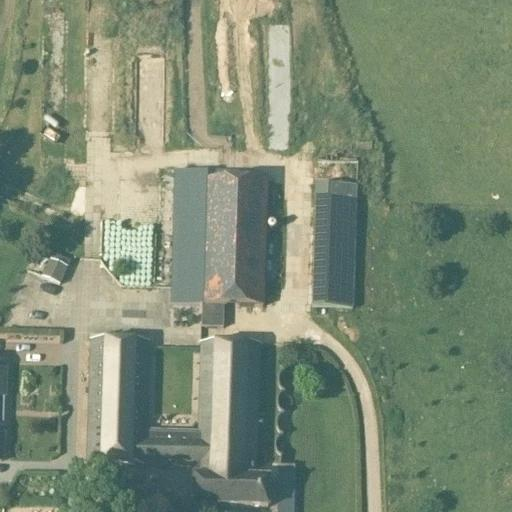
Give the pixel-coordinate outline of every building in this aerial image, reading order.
[(264,309),(268,183),(207,181),(207,174),(174,174),(171,306),(202,307),(202,330),(223,330),(223,308),(264,309)] [(315,186),(312,309),(353,310),(356,187),(315,186)] [(49,262),(42,279),(59,287),(66,270),(49,262)] [(198,433),(147,432),(149,344),(89,342),(86,466),(194,470),(193,507),(269,509),(269,480),(258,479),(261,346),(200,345),(198,433)] [(155,398),(191,399),(192,358),(156,357),(155,398)]
